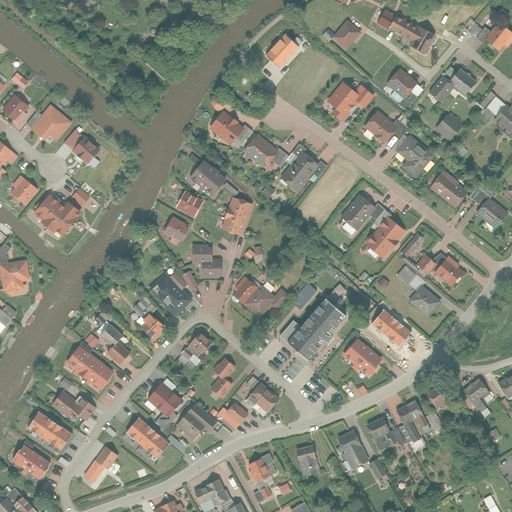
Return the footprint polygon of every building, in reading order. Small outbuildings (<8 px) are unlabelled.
[(411,24),(388,12),(381,25),(404,37),(401,44),(417,52),(427,33),(411,24)] [(354,31),(339,18),(324,35),(338,48),(354,31)] [(470,22),(465,18),(459,28),(463,31),(470,22)] [(505,32),(490,20),(476,38),(492,50),(505,32)] [(482,29),(476,24),(468,36),(474,40),(482,29)] [(409,79),(392,65),(379,81),(397,94),(409,79)] [(452,65),(441,77),(434,72),(417,91),(430,101),(446,83),(459,94),(470,81),(452,65)] [(9,67),(3,75),(15,85),(21,77),(9,67)] [(339,108),(348,98),(356,105),(365,93),(356,85),(350,92),(335,80),(319,99),(329,107),(325,111),(333,117),(340,109),(339,108)] [(392,102),(397,107),(409,93),(403,88),(392,102)] [(486,92),(482,89),(471,102),(476,106),(486,92)] [(202,99),(211,108),(219,100),(210,91),(202,99)] [(21,103),(7,92),(0,101),(0,112),(11,121),(18,112),(15,110),(21,103)] [(64,121),(42,102),(21,125),(36,138),(40,133),(47,139),(64,121)] [(511,131),(511,112),(497,102),(486,118),(509,135),(511,131)] [(470,114),(476,119),(485,108),(480,104),(470,114)] [(237,123),(214,106),(200,124),(223,141),(237,123)] [(404,120),(393,112),(386,121),(368,107),(355,124),(376,140),(385,129),(392,135),(404,120)] [(453,123),(439,112),(428,125),(442,137),(453,123)] [(234,140),(243,126),(238,123),(229,136),(234,140)] [(248,130),(234,147),(256,164),(270,147),(248,130)] [(395,131),(382,147),(386,149),(398,134),(395,131)] [(389,147),(399,156),(394,163),(407,174),(417,163),(426,152),(401,132),(389,147)] [(93,148),(78,135),(67,148),(71,151),(68,154),(73,158),(76,155),(83,160),(93,148)] [(297,145),(291,141),(284,149),(290,154),(297,145)] [(271,163),(279,152),(272,147),(264,158),(271,163)] [(290,189),(310,161),(295,150),(275,178),(290,189)] [(208,168),(197,159),(187,171),(198,180),(208,168)] [(312,174),(320,163),(314,159),(306,170),(312,174)] [(208,189),(218,176),(208,168),(198,180),(208,189)] [(434,168),(421,184),(445,204),(458,188),(434,168)] [(16,202),(30,187),(12,171),(3,181),(7,185),(3,190),(16,202)] [(64,192),(74,201),(83,192),(72,182),(64,192)] [(476,190),(468,184),(459,194),(467,201),(476,190)] [(192,198),(177,186),(167,200),(182,211),(192,198)] [(368,203),(349,189),(330,216),(349,230),(368,203)] [(481,194),(476,190),(467,201),(471,205),(481,194)] [(54,203),(42,193),(27,210),(36,218),(33,221),(43,229),(46,226),(54,233),(74,210),(59,197),(54,203)] [(242,197),(230,195),(228,204),(240,206),(242,197)] [(501,210),(481,195),(468,212),(488,227),(501,210)] [(382,209),(370,202),(362,213),(374,221),(382,209)] [(228,204),(226,212),(238,214),(240,206),(228,204)] [(226,212),(224,220),(236,223),(238,214),(226,212)] [(174,220),(164,214),(155,228),(170,238),(177,227),(172,223),(174,220)] [(358,242),(375,255),(397,227),(380,214),(358,242)] [(414,237),(411,234),(396,251),(399,254),(414,237)] [(238,249),(250,259),(257,251),(252,246),(251,248),(244,243),(238,249)] [(199,249),(186,249),(186,260),(191,260),(199,260),(199,249)] [(396,253),(394,256),(407,266),(409,263),(396,253)] [(427,260),(417,253),(409,265),(419,272),(427,260)] [(456,267),(439,254),(427,269),(444,282),(456,267)] [(19,256),(0,258),(0,289),(1,291),(6,290),(8,287),(14,286),(15,278),(22,276),(19,256)] [(191,260),(192,272),(205,271),(204,259),(199,260),(191,260)] [(396,263),(389,272),(399,280),(407,271),(396,263)] [(178,280),(169,265),(162,273),(173,285),(178,280)] [(190,283),(181,268),(174,271),(183,287),(190,283)] [(158,271),(142,286),(166,310),(182,296),(158,271)] [(249,284),(236,274),(223,290),(236,300),(249,284)] [(338,313),(324,300),(336,286),(329,280),(317,294),(278,339),(300,357),(338,313)] [(306,287),(299,282),(287,297),(295,303),(306,287)] [(433,298),(412,282),(399,298),(420,314),(433,298)] [(236,303),(252,314),(267,294),(252,283),(236,303)] [(272,307),(281,292),(273,287),(263,302),(272,307)] [(136,294),(124,305),(134,315),(146,304),(136,294)] [(398,317),(385,307),(381,312),(394,322),(398,317)] [(93,310),(86,317),(90,322),(98,315),(93,310)] [(135,317),(139,321),(134,326),(145,336),(157,323),(146,313),(145,314),(141,310),(135,317)] [(405,338),(379,318),(370,329),(396,349),(405,338)] [(114,331),(102,320),(91,332),(103,343),(114,331)] [(203,338),(191,328),(180,341),(192,351),(203,338)] [(82,330),(76,336),(84,343),(90,336),(82,330)] [(99,350),(111,361),(121,349),(109,338),(99,350)] [(360,371),(371,356),(346,338),(336,352),(346,359),(345,362),(348,364),(349,363),(360,371)] [(105,369),(72,344),(60,359),(93,385),(105,369)] [(184,350),(177,344),(173,350),(180,356),(184,350)] [(213,363),(211,361),(206,367),(213,373),(203,386),(214,394),(224,381),(218,376),(228,364),(218,356),(213,363)] [(511,365),(488,379),(498,396),(511,388),(511,365)] [(271,396),(244,372),(237,380),(245,387),(239,395),(246,401),(248,398),(260,409),(271,396)] [(471,374),(454,388),(462,397),(471,410),(479,404),(471,395),(481,387),(471,374)] [(341,382),(333,376),(329,380),(337,386),(341,382)] [(173,395),(153,378),(139,395),(159,412),(173,395)] [(442,393),(430,381),(417,394),(428,405),(431,402),(434,405),(441,399),(439,396),(442,393)] [(72,392),(68,398),(55,387),(45,400),(60,412),(65,406),(76,415),(86,403),(72,392)] [(420,420),(408,396),(396,402),(404,417),(410,415),(414,423),(420,420)] [(242,410),(227,397),(219,406),(215,403),(208,411),(226,427),(242,410)] [(196,407),(186,398),(168,420),(186,434),(198,419),(191,413),(196,407)] [(404,417),(396,402),(388,407),(404,437),(410,433),(402,418),(404,417)] [(20,424),(37,435),(47,419),(30,408),(20,424)] [(437,426),(427,408),(423,411),(433,429),(437,426)] [(153,409),(147,417),(158,425),(164,417),(153,409)] [(419,413),(429,431),(433,429),(423,411),(419,413)] [(375,413),(357,422),(370,448),(385,441),(382,435),(378,437),(375,431),(382,428),(375,413)] [(161,440),(131,414),(118,428),(148,454),(161,440)] [(37,435),(53,446),(64,430),(47,419),(37,435)] [(361,457),(346,426),(327,435),(343,466),(361,457)] [(395,437),(389,426),(385,428),(391,439),(395,437)] [(491,434),(487,426),(480,430),(485,437),(491,434)] [(5,456),(18,465),(29,450),(15,440),(5,456)] [(311,467),(305,442),(287,446),(293,471),(311,467)] [(96,443),(86,457),(99,467),(109,453),(96,443)] [(262,449),(240,460),(243,466),(239,468),(245,480),(266,470),(260,458),(265,455),(262,449)] [(18,465),(32,475),(43,459),(29,450),(18,465)] [(378,471),(369,455),(362,459),(371,475),(378,471)] [(85,471),(90,463),(85,460),(80,468),(85,471)] [(79,469),(76,472),(84,478),(87,474),(79,469)] [(220,492),(210,474),(195,482),(198,487),(189,492),(193,500),(204,494),(207,499),(220,492)] [(280,478),(271,482),(275,490),(283,486),(280,478)] [(260,482),(246,490),(250,498),(265,490),(260,482)] [(0,497),(14,511),(26,511),(29,509),(5,484),(0,489),(0,497)] [(167,502),(164,496),(143,508),(144,511),(193,511),(190,505),(179,511),(173,499),(167,502)] [(0,511),(14,511),(0,497),(0,511)] [(299,511),(301,511),(294,498),(281,505),(285,511),(286,511),(288,511),(289,511),(299,511)] [(237,511),(232,500),(212,509),(213,511),(237,511)] [(493,511),(489,503),(482,506),(484,508),(485,511),(493,511)]
